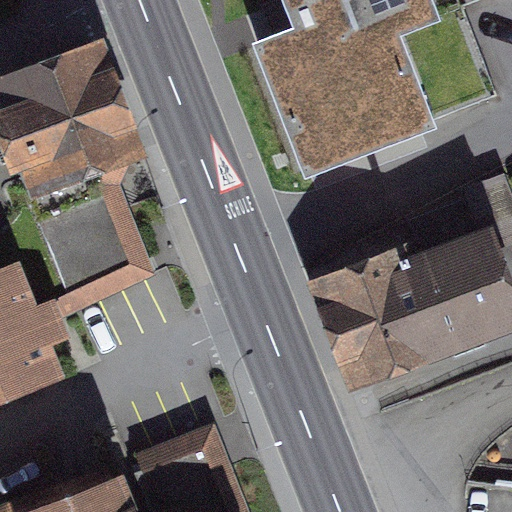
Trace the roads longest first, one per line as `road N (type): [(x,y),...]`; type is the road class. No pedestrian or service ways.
road 1 (primary): [(142,0),(268,335)]
road 2 (residential): [(268,335),(0,451)]
road 3 (primary): [(268,335),(337,511)]
road 4 (residential): [(132,0),(0,65)]
